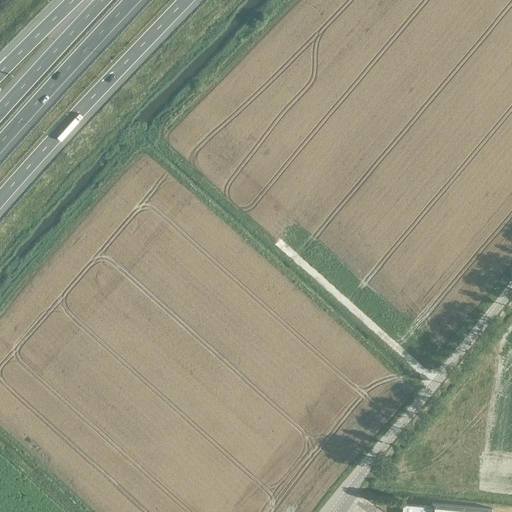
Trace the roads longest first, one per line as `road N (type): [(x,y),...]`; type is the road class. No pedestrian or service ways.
road 1 (unclassified): [(333,511),(511,289)]
road 2 (motorway): [(0,201),(187,0)]
road 3 (motorway): [(0,142),(131,0)]
road 4 (motorway): [(102,0),(0,109)]
